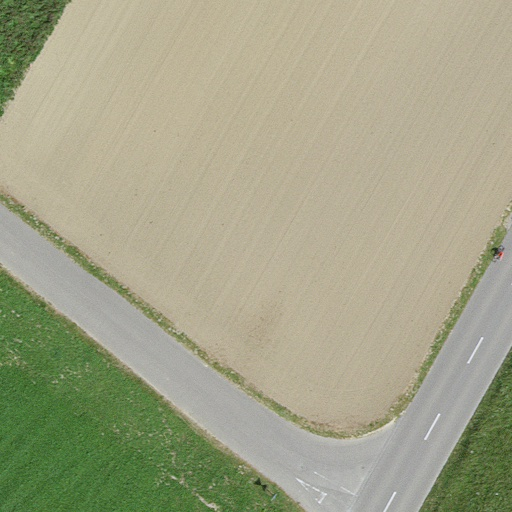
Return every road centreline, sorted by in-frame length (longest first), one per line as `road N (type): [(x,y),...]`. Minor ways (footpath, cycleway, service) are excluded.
road 1 (unclassified): [(0,221),(374,511)]
road 2 (tertiary): [(384,511),(511,286)]
